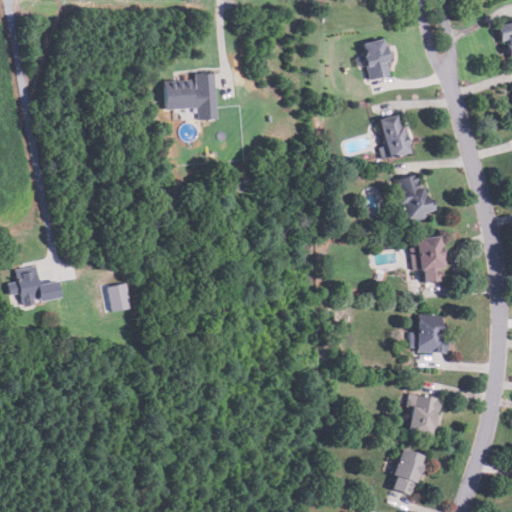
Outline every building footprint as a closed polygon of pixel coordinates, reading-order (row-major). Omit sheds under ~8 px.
[(498,42),(503,41),(507,63),(511,61),(511,21),(495,25),(498,42)] [(361,42),(366,78),(386,75),(381,39),(361,42)] [(161,82),(163,109),(195,107),(196,119),(215,117),(212,71),(192,73),(193,80),(161,82)] [(383,158),(405,152),(396,113),(374,118),(383,158)] [(400,221),(429,216),(421,173),(393,178),(400,221)] [(410,271),(418,271),(419,282),(440,281),(437,236),(412,238),(413,247),(408,248),(410,271)] [(54,278),(59,297),(38,300),(37,296),(32,297),(34,303),(20,306),(17,292),(8,294),(5,282),(14,280),(12,268),(34,264),(38,282),(54,278)] [(408,349),(441,349),(441,341),(437,341),(437,316),(414,316),(414,333),(408,333),(408,349)] [(428,434),(435,396),(408,391),(402,429),(428,434)] [(420,453),(398,447),(386,487),(408,494),(420,453)]
